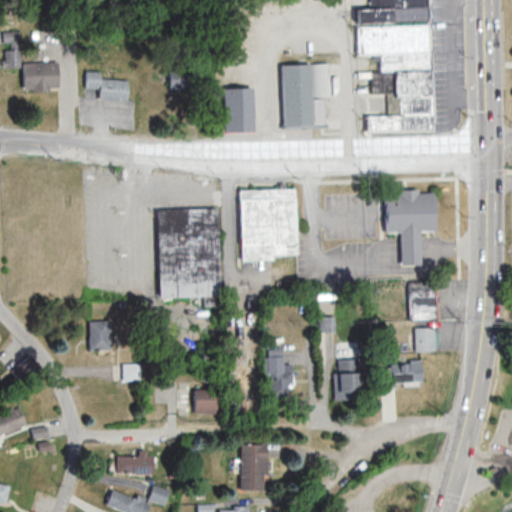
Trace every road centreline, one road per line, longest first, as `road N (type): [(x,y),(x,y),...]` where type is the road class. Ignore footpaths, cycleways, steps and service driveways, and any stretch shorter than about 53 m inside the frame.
road 1 (tertiary): [(483,0),(487,265),(480,381),(444,511)]
road 2 (tertiary): [(485,150),(268,155),(0,140)]
road 3 (residential): [(56,511),(74,436),(67,403),(44,361),(0,315)]
road 4 (residential): [(472,421),(396,426),(359,451),(305,511)]
